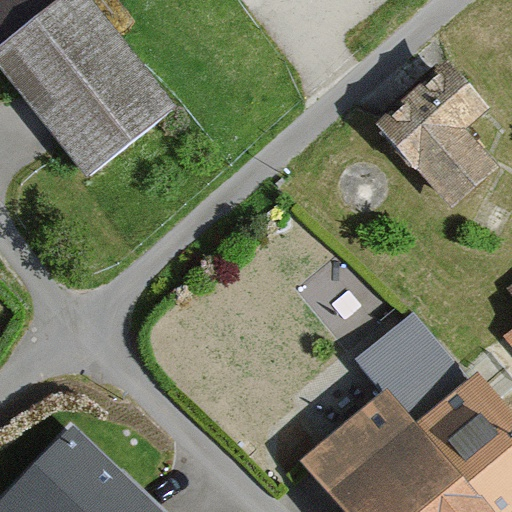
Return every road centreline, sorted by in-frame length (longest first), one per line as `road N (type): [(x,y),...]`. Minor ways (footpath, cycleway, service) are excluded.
road 1 (residential): [(78,329),(455,0)]
road 2 (residential): [(270,511),(78,329)]
